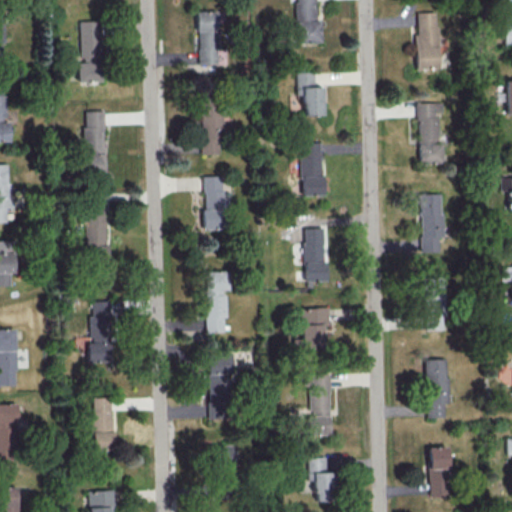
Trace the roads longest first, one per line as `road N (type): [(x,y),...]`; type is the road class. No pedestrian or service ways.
road 1 (residential): [(148,0),(163,511)]
road 2 (residential): [(365,0),(380,511)]
